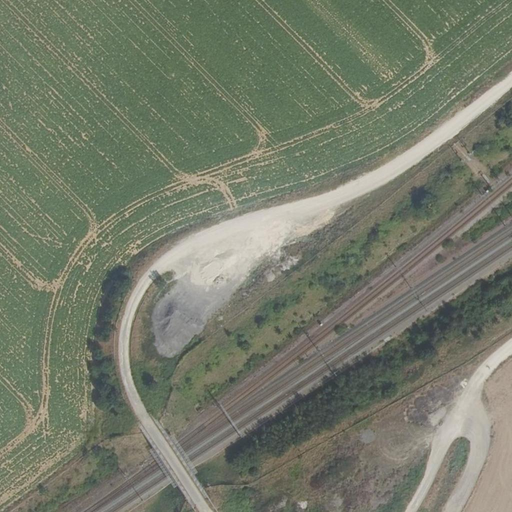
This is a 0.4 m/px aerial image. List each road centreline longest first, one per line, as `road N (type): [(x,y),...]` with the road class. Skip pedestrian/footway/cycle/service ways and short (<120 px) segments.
road 1 (track): [(511,77),(401,166),(331,199),(206,234),(174,250),(146,279),(125,326),(127,379),(142,417),(205,511)]
road 2 (track): [(408,511),(466,400)]
